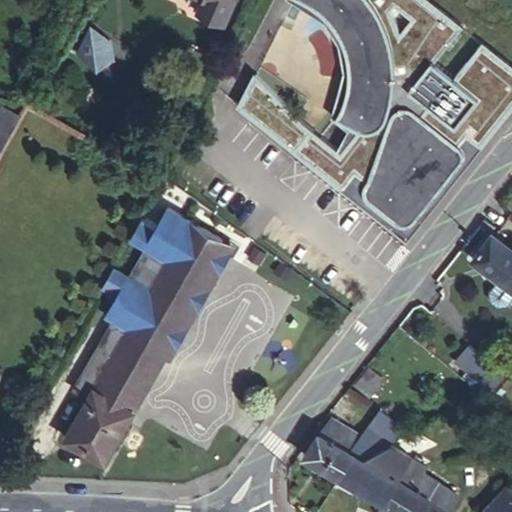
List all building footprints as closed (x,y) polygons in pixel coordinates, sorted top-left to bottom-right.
[(204,0),(199,13),(226,25),(236,0),(204,0)] [(76,59),(103,73),(119,44),(92,29),(76,59)] [(462,84),(431,69),(416,98),(467,124),(485,87),(500,95),(511,70),(511,63),(481,48),(462,84)] [(341,175),(355,155),(253,84),(235,110),(328,174),(332,169),(341,175)] [(0,112),(0,151),(22,113),(5,104),(0,112)] [(114,266),(102,286),(107,289),(111,305),(106,313),(113,318),(74,387),(89,396),(66,437),(105,460),(173,342),(179,345),(188,329),(182,326),(195,304),(200,307),(209,292),(203,289),(217,266),(222,269),(232,253),(226,250),(230,242),(168,205),(160,220),(146,211),(131,237),(145,245),(128,274),(114,266)] [(511,244),(493,230),(473,257),(500,277),(511,286),(511,244)] [(511,299),(511,286),(500,277),(491,290),(492,300),(500,305),(509,304),(511,299)] [(494,365),(470,345),(457,359),(481,379),(494,365)] [(505,374),(494,365),(481,379),(492,389),(505,374)] [(511,382),(511,380),(506,375),(499,384),(506,389),(511,382)] [(506,389),(499,384),(495,388),(502,394),(506,389)] [(306,455),(384,501),(380,508),(387,511),(397,511),(399,510),(403,511),(442,511),(456,491),(422,469),(426,464),(389,444),(403,425),(381,408),(362,434),(332,416),(320,432),(306,455)] [(511,511),(511,482),(511,483),(484,511),(511,511)]
